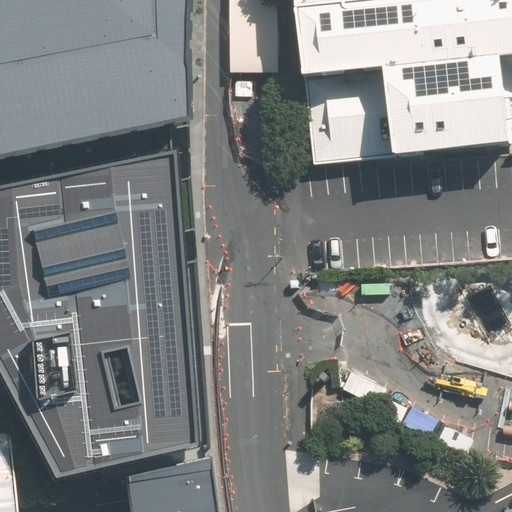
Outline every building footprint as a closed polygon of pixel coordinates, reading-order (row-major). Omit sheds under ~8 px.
[(0,0),(0,159),(187,121),(182,51),(184,0),(0,0)] [(316,82),(319,155),(509,144),(498,62),(511,60),(511,0),(304,0),(309,80),(316,82)] [(193,443),(169,146),(0,179),(0,381),(49,479),(193,443)] [(0,511),(17,511),(10,430),(0,431),(0,511)] [(213,511),(206,459),(120,478),(124,511),(213,511)]
